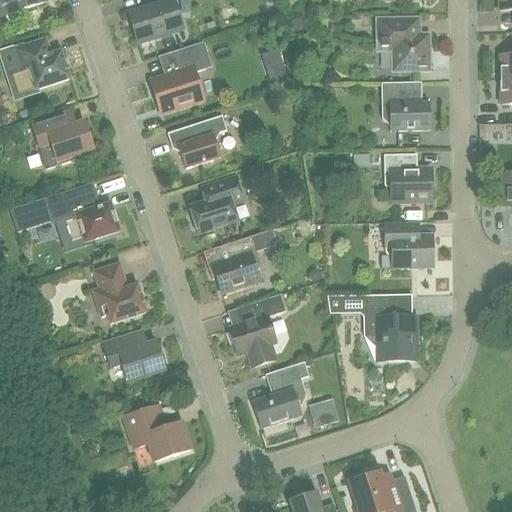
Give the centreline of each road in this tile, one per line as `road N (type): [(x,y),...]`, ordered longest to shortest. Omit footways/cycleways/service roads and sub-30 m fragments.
road 1 (residential): [(236,478),(83,0)]
road 2 (residential): [(465,263),(459,0)]
road 3 (residential): [(236,478),(418,414)]
road 4 (residential): [(418,414),(459,352),(465,263)]
